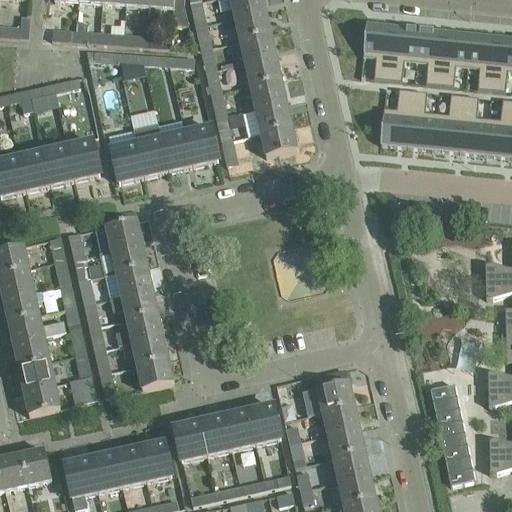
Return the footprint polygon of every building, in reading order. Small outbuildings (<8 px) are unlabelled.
[(22,0),(0,0),(0,1),(12,2),(12,11),(27,12),(28,4),(22,3),(22,0)] [(78,7),(78,0),(54,0),(54,5),(49,5),(48,15),(65,16),(65,13),(78,14),(79,7),(78,7)] [(78,0),(78,7),(79,7),(91,8),(102,9),(102,0),(78,0)] [(102,0),(102,9),(115,10),(126,10),(126,0),(102,0)] [(150,12),(150,0),(126,0),(126,10),(150,12)] [(150,0),(150,12),(149,23),(160,24),(161,13),(173,13),(172,29),(188,30),(183,10),(184,0),(150,0)] [(229,0),(235,22),(266,15),(262,0),(229,0)] [(190,8),(195,31),(206,28),(201,9),(201,5),(190,8)] [(240,45),(271,38),(266,15),(235,22),(240,45)] [(21,33),(0,31),(0,41),(29,44),(30,33),(31,22),(22,21),(21,33)] [(42,45),(76,47),(77,36),(53,34),(53,24),(43,23),(43,34),(42,45)] [(77,36),(76,47),(100,49),(101,38),(87,37),(88,28),(77,27),(77,36)] [(206,28),(195,31),(201,54),(211,52),(206,28)] [(368,28),(364,65),(376,66),(374,85),(388,87),(388,86),(390,67),(393,30),(368,28)] [(388,86),(388,87),(403,88),(405,69),(416,70),(419,33),(393,30),(390,67),(388,86)] [(419,33),(416,70),(428,71),(426,90),(441,92),(443,73),(447,36),(419,33)] [(443,73),(441,92),(454,93),(456,74),(468,75),(471,38),(447,36),(443,73)] [(124,40),(101,38),(100,49),(123,50),(124,40)] [(245,69),(276,62),(271,38),(240,45),(245,69)] [(471,38),(468,75),(479,76),(477,96),(493,97),(495,78),(498,41),(471,38)] [(123,50),(147,52),(148,41),(124,40),(123,50)] [(173,43),(148,41),(147,52),(172,54),(173,43)] [(495,78),(493,97),(506,99),(508,79),(511,79),(511,42),(498,41),(495,78)] [(201,54),(206,77),(216,75),(211,52),(201,54)] [(121,68),(122,59),(85,56),(86,65),(121,68)] [(122,59),(121,68),(144,69),(144,61),(122,59)] [(144,69),(171,71),(171,62),(144,61),(144,69)] [(194,64),(171,62),(171,71),(194,73),(194,64)] [(250,92),(281,85),(276,62),(245,69),(250,92)] [(216,75),(206,77),(211,101),(222,98),(216,75)] [(78,84),(53,89),(55,98),(80,93),(78,84)] [(281,85),(250,92),(255,115),(287,108),(281,85)] [(53,89),(29,95),(31,104),(43,101),(55,98),(53,89)] [(29,95),(4,101),(6,109),(21,106),(23,118),(34,116),(31,104),(29,95)] [(385,114),(381,149),(409,152),(413,117),(415,96),(399,95),(397,115),(385,114)] [(413,117),(409,152),(435,154),(439,120),(425,118),(428,98),(415,96),(413,117)] [(227,121),(222,98),(211,101),(216,124),(227,121)] [(439,120),(435,154),(458,157),(462,122),(464,102),(451,100),(449,121),(439,120)] [(43,101),(31,104),(34,116),(46,113),(43,101)] [(462,122),(458,157),(486,160),(490,125),(477,124),(479,103),(464,102),(462,122)] [(490,125),(486,160),(511,162),(511,106),(502,106),(500,126),(490,125)] [(261,138),(292,131),(287,108),(255,115),(261,138)] [(233,145),(227,121),(216,124),(221,147),(233,145)] [(137,150),(144,181),(168,175),(161,144),(158,131),(134,136),(137,150)] [(292,131),(261,138),(263,149),(247,153),(250,165),(297,155),(292,131)] [(186,139),(193,170),(217,164),(210,133),(186,139)] [(161,144),(168,175),(193,170),(186,139),(161,144)] [(233,145),(221,147),(227,171),(238,168),(233,145)] [(67,153),(74,184),(99,178),(92,147),(67,153)] [(119,186),(144,181),(137,150),(112,155),(119,186)] [(43,158),(50,189),(74,184),(67,153),(43,158)] [(18,164),(25,195),(50,189),(43,158),(18,164)] [(0,196),(1,201),(25,195),(18,164),(0,167),(0,196)] [(106,232),(95,234),(101,257),(111,255),(142,248),(137,224),(106,232)] [(73,263),(84,261),(79,238),(68,241),(73,263)] [(49,245),(55,268),(66,265),(61,243),(49,245)] [(101,257),(99,257),(104,281),(116,279),(116,278),(147,271),(142,248),(111,255),(101,257)] [(0,279),(29,273),(24,250),(0,255),(0,279)] [(84,261),(73,263),(79,287),(90,285),(84,261)] [(60,291),(71,288),(66,265),(55,268),(60,291)] [(511,273),(492,268),(485,268),(486,303),(492,303),(511,297),(511,312),(505,313),(506,366),(511,366),(511,380),(494,376),(488,376),(488,412),(495,411),(511,406),(511,447),(495,443),(489,443),(490,478),(496,478),(511,473),(511,273)] [(109,304),(152,294),(147,271),(116,278),(116,279),(104,281),(109,304)] [(0,279),(0,289),(3,304),(34,297),(29,273),(0,279)] [(90,285),(79,287),(84,310),(95,307),(90,285)] [(76,312),(71,288),(60,291),(60,292),(42,296),(42,295),(34,297),(3,304),(8,327),(39,320),(36,306),(44,304),(47,316),(58,314),(55,302),(57,302),(56,300),(62,299),(65,314),(76,312)] [(126,325),(158,318),(152,294),(109,304),(112,318),(124,315),(126,325)] [(95,307),(84,310),(89,333),(100,331),(95,307)] [(70,338),(82,335),(76,312),(65,314),(70,338)] [(119,351),(122,350),(163,341),(158,318),(126,325),(129,336),(116,339),(119,351)] [(42,332),(39,320),(8,327),(14,350),(45,343),(44,342),(66,337),(64,327),(42,332)] [(100,331),(89,333),(94,356),(106,354),(100,331)] [(87,358),(82,335),(70,338),(75,361),(87,358)] [(137,371),(168,364),(163,341),(122,350),(125,363),(135,361),(137,371)] [(14,350),(19,374),(50,367),(45,343),(14,350)] [(461,345),(461,370),(476,371),(477,346),(461,345)] [(106,354),(94,356),(100,380),(111,377),(106,354)] [(87,358),(75,361),(65,363),(70,386),(81,383),(92,381),(87,358)] [(168,364),(137,371),(142,395),(173,388),(168,364)] [(19,374),(24,397),(55,390),(50,367),(19,374)] [(111,377),(100,380),(105,404),(116,401),(111,377)] [(75,411),(97,405),(92,382),(70,387),(75,411)] [(322,417),(354,410),(349,387),(317,394),(322,417)] [(473,484),(453,388),(429,393),(449,489),(473,484)] [(60,413),(55,390),(24,397),(29,420),(60,413)] [(327,440),(360,433),(354,410),(322,417),(327,440)] [(248,417),(255,448),(280,442),(273,411),(248,417)] [(224,422),(231,453),(255,448),(248,417),(224,422)] [(199,428),(206,459),(231,453),(224,422),(199,428)] [(182,464),(206,459),(199,428),(175,433),(182,464)] [(286,434),(289,449),(300,447),(297,432),(286,434)] [(332,464),(365,456),(360,433),(327,440),(332,464)] [(300,447),(289,449),(293,465),(304,463),(300,447)] [(164,448),(139,454),(146,485),(149,498),(160,496),(158,483),(171,480),(170,474),(176,472),(171,450),(165,451),(164,448)] [(21,459),(29,491),(52,485),(45,454),(21,459)] [(115,459),(122,491),(146,485),(139,454),(115,459)] [(338,487),(370,480),(365,456),(332,464),(338,487)] [(21,459),(0,464),(0,473),(5,496),(29,491),(21,459)] [(115,459),(90,464),(97,496),(122,491),(115,459)] [(86,511),(84,499),(97,496),(90,464),(66,470),(75,511),(86,511)] [(300,496),(311,494),(307,478),(297,480),(300,496)] [(343,510),(375,503),(370,480),(338,487),(343,510)] [(288,481),(264,486),(266,495),(290,490),(288,481)] [(264,486),(240,492),(242,501),(266,495),(264,486)] [(215,497),(217,506),(242,501),(240,492),(215,497)] [(311,494),(300,496),(304,511),(314,509),(311,494)] [(193,511),(217,506),(215,497),(191,502),(193,511)] [(292,497),(276,501),(278,511),(282,511),(295,509),(292,498),(292,497)] [(342,511),(377,511),(375,503),(343,510),(342,511)]
